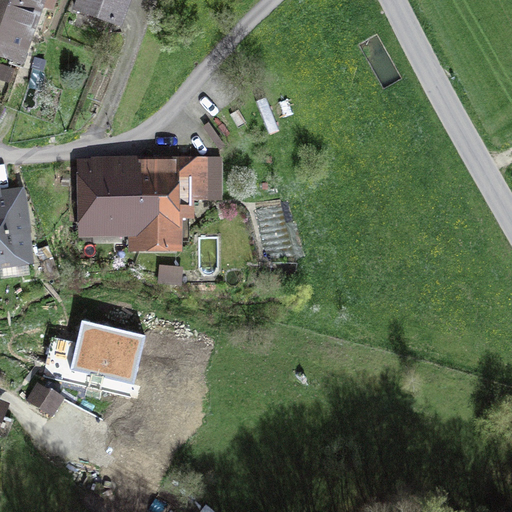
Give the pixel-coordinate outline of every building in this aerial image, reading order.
[(0,0),(0,67),(11,72),(40,0),(0,0)] [(114,34),(126,0),(74,0),(68,16),(114,34)] [(203,164),(74,166),(77,241),(127,239),(130,256),(177,256),(172,227),(190,226),(188,205),(203,204),(203,164)] [(0,264),(26,261),(18,191),(0,193),(0,264)] [(145,336),(83,321),(77,344),(51,338),(42,375),(130,397),(145,336)] [(35,385),(26,398),(51,414),(60,401),(35,385)]
